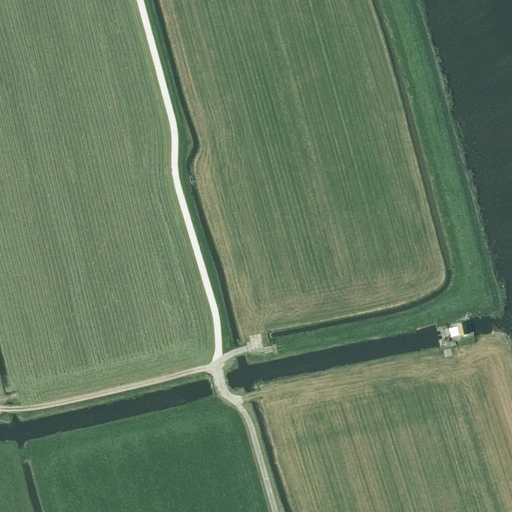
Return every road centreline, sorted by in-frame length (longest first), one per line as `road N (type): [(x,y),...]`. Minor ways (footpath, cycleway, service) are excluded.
road 1 (track): [(218,369),(0,412)]
road 2 (track): [(277,511),(254,428),(224,393),(218,369),(230,353),(254,347)]
road 3 (track): [(235,401),(430,359)]
